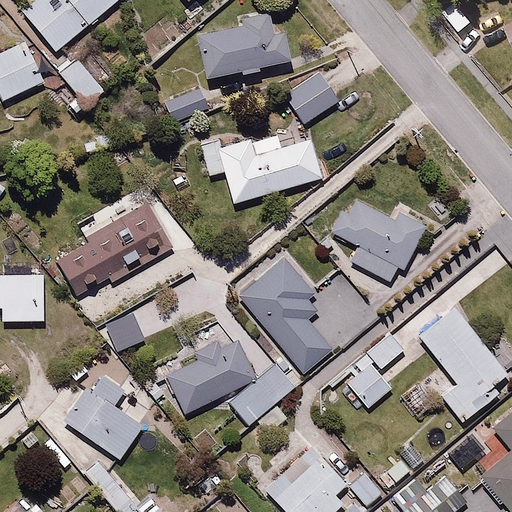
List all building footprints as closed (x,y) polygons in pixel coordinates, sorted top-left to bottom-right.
[(38,0),(23,13),(56,52),(118,0),(38,0)] [(241,79),(264,74),(263,67),(291,62),(285,31),(274,33),(270,14),(240,19),(241,27),(197,37),(205,78),(239,72),(241,79)] [(0,46),(0,107),(43,87),(20,38),(0,46)] [(58,72),(85,104),(101,89),(74,58),(58,72)] [(343,99),(321,67),(285,93),(307,125),(343,99)] [(213,103),(206,87),(166,103),(173,120),(213,103)] [(321,178),(310,141),(280,147),(277,135),(218,149),(217,141),(200,145),(207,175),(225,172),(233,204),(321,178)] [(399,282),(424,226),(348,192),(331,231),(355,242),(347,259),(399,282)] [(169,252),(145,206),(84,239),(87,245),(53,263),(75,302),(169,252)] [(308,293),(317,285),(285,249),(236,293),(305,371),(335,344),(306,311),(316,302),(308,293)] [(0,273),(0,308),(1,308),(2,321),(43,322),(39,274),(0,273)] [(418,337),(455,385),(440,397),(461,422),(497,393),(491,386),(506,374),(452,307),(418,337)] [(132,313),(104,324),(114,351),(142,342),(132,313)] [(371,406),(398,382),(383,366),(404,347),(388,329),(348,365),(354,372),(340,385),(354,401),(361,394),(371,406)] [(183,413),(252,378),(235,340),(218,348),(216,342),(193,350),(197,361),(166,378),(183,413)] [(274,365),(227,402),(246,425),(293,385),(274,365)] [(114,411),(129,388),(98,369),(62,425),(122,463),(144,430),(114,411)] [(430,402),(416,384),(403,395),(417,412),(430,402)] [(497,451),(476,467),(511,511),(511,404),(480,429),(497,451)] [(425,453),(411,438),(384,464),(398,479),(425,453)] [(361,511),(306,446),(266,480),(292,511),(361,511)] [(96,462),(84,474),(115,511),(161,511),(149,498),(137,510),(96,462)] [(369,468),(350,482),(364,503),(384,489),(369,468)] [(401,511),(453,511),(465,502),(446,476),(426,493),(417,481),(393,499),(401,511)] [(48,511),(37,499),(21,511),(48,511)]
